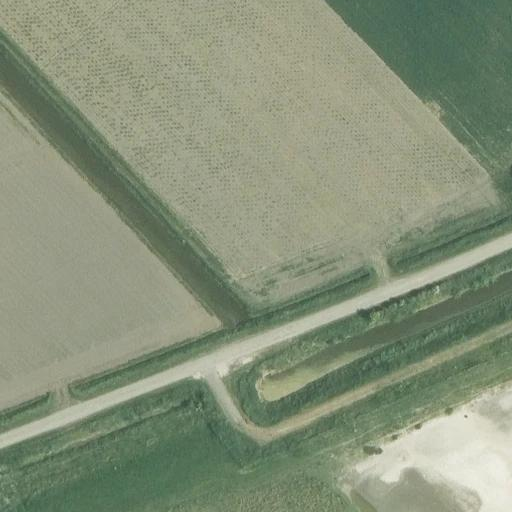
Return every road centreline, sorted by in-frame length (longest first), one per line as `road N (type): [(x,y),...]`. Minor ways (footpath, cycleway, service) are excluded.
road 1 (unclassified): [(0,443),(511,241)]
road 2 (unknown): [(204,364),(236,425),(265,434),(511,325)]
